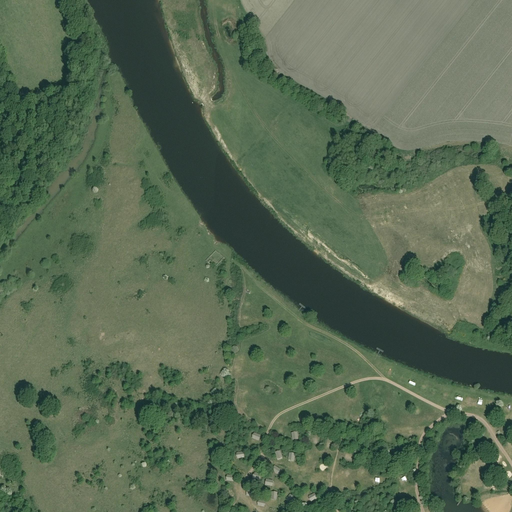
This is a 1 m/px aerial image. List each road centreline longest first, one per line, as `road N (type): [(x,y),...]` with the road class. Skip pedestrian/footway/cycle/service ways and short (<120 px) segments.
road 1 (track): [(455,414),(372,379),(279,415),(262,456)]
road 2 (track): [(385,380),(231,259)]
road 3 (track): [(0,72),(20,132),(16,209)]
